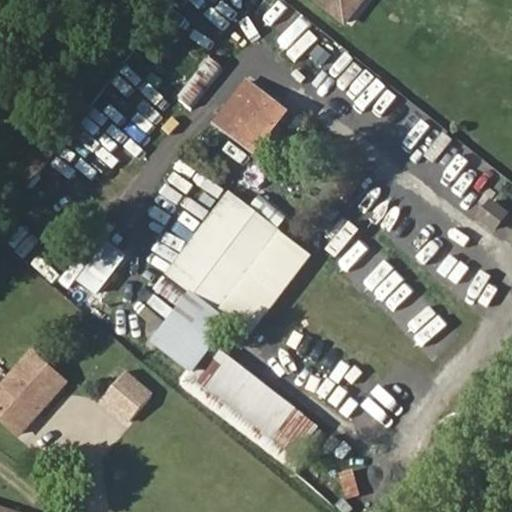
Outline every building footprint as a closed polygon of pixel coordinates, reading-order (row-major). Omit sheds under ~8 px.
[(313,0),(349,29),(372,0),(313,0)] [(333,63),(321,54),(310,67),(323,76),(333,63)] [(229,75),(214,63),(184,101),(199,112),(229,75)] [(292,114),(249,81),(215,125),(258,159),(292,114)] [(137,192),(125,183),(109,205),(122,215),(137,192)] [(177,315),(156,342),(198,374),(216,352),(236,325),(222,313),(282,234),(231,195),(168,275),(181,285),(165,306),(177,315)] [(511,215),(492,200),(479,216),(498,231),(511,215)] [(252,337),(313,259),(282,234),(222,313),(236,325),(252,337)] [(128,261),(112,248),(83,282),(100,295),(128,261)] [(62,378),(28,349),(0,382),(0,417),(16,431),(62,378)] [(292,464),(318,431),(216,352),(198,374),(190,386),(292,464)] [(147,392),(120,371),(99,396),(126,418),(147,392)] [(339,440),(328,446),(341,469),(352,463),(339,440)] [(366,472),(347,478),(355,502),(374,494),(366,472)]
